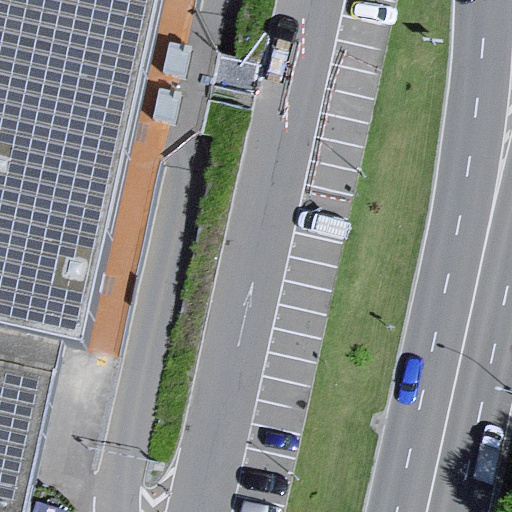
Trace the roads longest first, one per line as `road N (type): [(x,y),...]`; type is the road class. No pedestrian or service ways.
road 1 (secondary): [(426,511),(490,226)]
road 2 (secondary): [(484,0),(490,226)]
